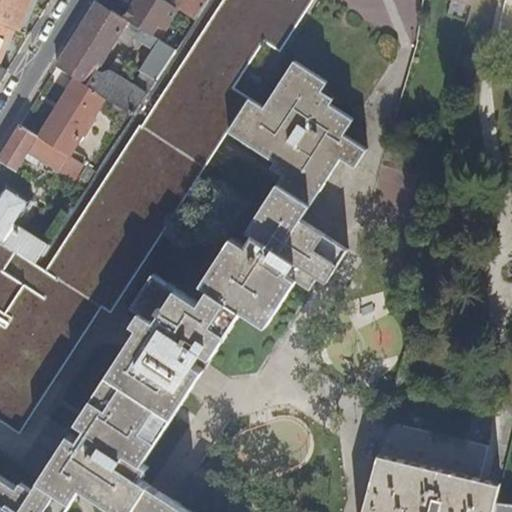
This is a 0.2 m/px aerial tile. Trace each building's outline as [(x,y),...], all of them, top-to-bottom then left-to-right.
[(0,0),(0,21),(17,29),(22,31),(34,0),(0,0)] [(36,262),(0,239),(0,420),(21,434),(102,306),(111,313),(231,131),(252,98),(235,91),(265,43),(282,50),(312,0),(227,0),(48,272),(36,262)] [(152,34),(172,3),(167,0),(136,0),(126,18),(152,34)] [(197,18),(208,0),(185,0),(180,8),(197,18)] [(511,0),(506,0),(499,29),(511,31),(511,0)] [(152,34),(126,18),(98,1),(58,66),(78,79),(106,96),(134,113),(176,48),(152,34)] [(0,62),(8,42),(11,42),(12,41),(17,29),(0,21),(0,62)] [(0,65),(1,67),(11,42),(8,42),(0,62),(0,65)] [(0,511),(66,511),(80,490),(115,511),(191,511),(143,481),(151,469),(145,465),(244,311),(246,312),(268,326),(300,278),(313,286),(321,276),(329,282),(350,249),(304,218),(343,157),(358,166),(369,149),(346,133),(356,118),(333,103),(336,98),(325,90),(330,82),(298,61),(267,108),(252,98),(231,131),(277,162),(274,167),(285,175),(249,230),(255,234),(248,245),(234,236),(203,283),(209,288),(199,303),(153,273),(132,306),(140,312),(132,323),(138,328),(78,422),(90,430),(83,441),(70,434),(35,489),(22,481),(19,487),(0,474),(0,511)] [(0,83),(9,70),(1,67),(0,65),(0,83)] [(93,117),(106,96),(78,79),(40,138),(68,156),(72,150),(81,136),(84,137),(95,119),(93,117)] [(75,180),(84,165),(82,164),(68,156),(40,138),(20,126),(0,159),(0,160),(17,171),(25,157),(29,152),(42,160),(75,180)] [(86,159),(72,150),(68,156),(82,164),(86,159)] [(38,165),(42,160),(29,152),(25,157),(38,165)] [(94,172),(86,167),(78,177),(87,183),(94,172)] [(48,244),(15,224),(30,201),(7,186),(0,196),(0,239),(36,262),(48,244)] [(494,511),(497,501),(501,485),(482,481),(490,448),(387,422),(364,511),(494,511)] [(511,511),(511,502),(497,501),(494,511),(511,511)]
